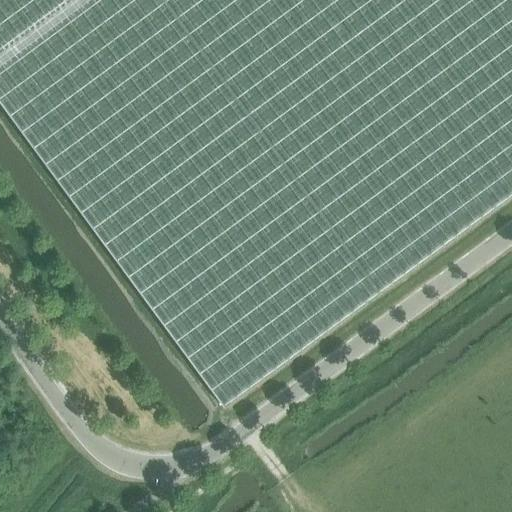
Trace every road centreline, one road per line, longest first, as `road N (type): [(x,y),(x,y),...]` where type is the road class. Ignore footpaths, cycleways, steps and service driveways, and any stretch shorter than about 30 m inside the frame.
road 1 (tertiary): [(0,321),(100,450),(136,465),(170,466),(215,447),(511,228)]
road 2 (unknown): [(511,264),(177,511)]
